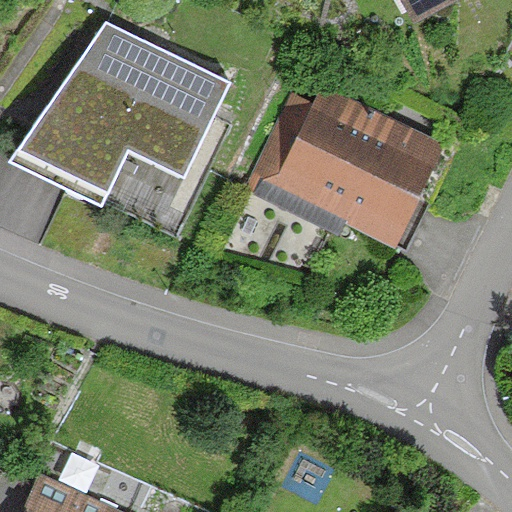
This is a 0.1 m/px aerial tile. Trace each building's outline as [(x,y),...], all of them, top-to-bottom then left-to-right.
[(398,0),(413,28),(466,0),(398,0)] [(232,91),(106,27),(14,168),(55,189),(103,212),(129,159),(184,185),(232,91)] [(448,150),(323,88),(312,110),(272,191),(348,228),(397,252),(448,150)] [(272,191),(312,110),(292,100),(246,194),(341,241),(348,228),(272,191)] [(118,511),(41,475),(24,511),(118,511)]
